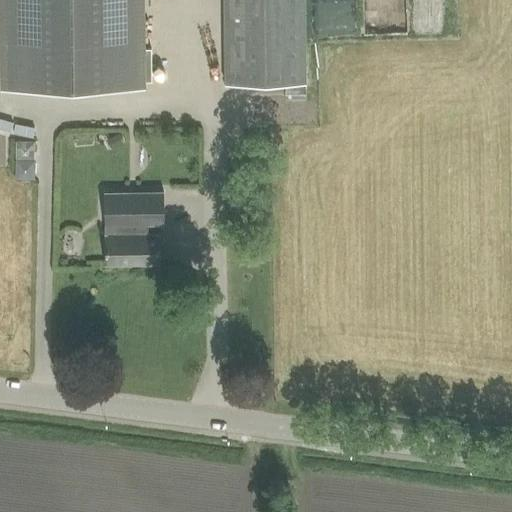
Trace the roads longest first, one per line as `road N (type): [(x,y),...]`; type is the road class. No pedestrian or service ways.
road 1 (tertiary): [(511,459),(0,394)]
road 2 (unknown): [(204,0),(222,422)]
